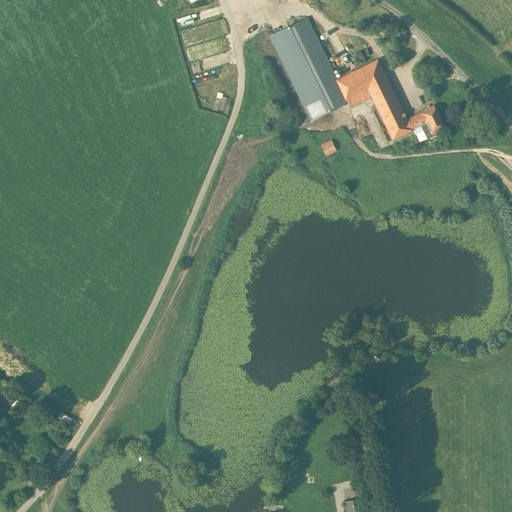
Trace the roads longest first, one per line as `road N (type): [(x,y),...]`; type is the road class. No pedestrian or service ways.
road 1 (unclassified): [(19,511),(93,415),(203,194),(243,87),(219,0)]
road 2 (unknown): [(227,18),(300,8),(362,31),(411,86),(411,122)]
road 3 (unclassified): [(511,125),(394,12),(367,0)]
